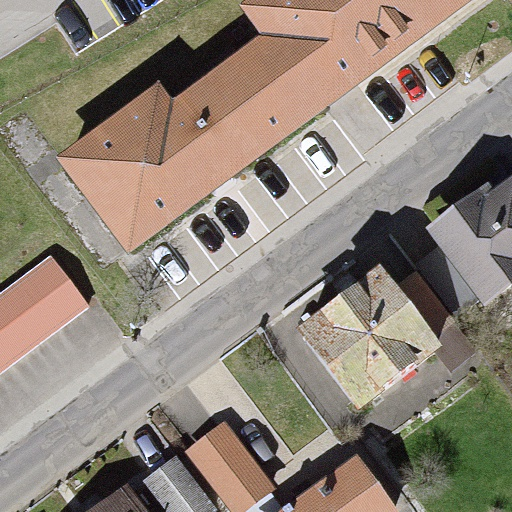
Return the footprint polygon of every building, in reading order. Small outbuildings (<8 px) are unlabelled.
[(66,162),(133,252),(470,0),(269,0),(245,18),(263,43),(175,109),(161,90),(66,162)] [(511,185),(505,176),(428,232),(476,299),(511,273),(511,185)] [(50,261),(0,298),(0,380),(89,313),(50,261)] [(369,270),(296,328),(355,402),(428,345),(369,270)] [(281,511),(224,433),(184,462),(220,511),(389,511),(355,465),(290,511),(281,511)] [(207,511),(175,470),(147,492),(162,511),(207,511)] [(147,511),(134,493),(106,511),(147,511)]
